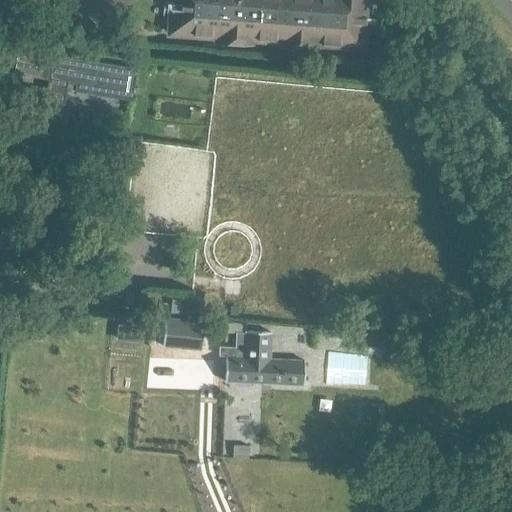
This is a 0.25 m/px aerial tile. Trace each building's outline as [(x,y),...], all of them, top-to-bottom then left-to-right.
[(73,0),(104,28),(129,0),(171,0),(170,33),(217,36),(217,39),(251,42),(252,38),(281,40),(281,44),(315,46),(315,42),(363,46),(366,0),(73,0)] [(18,48),(13,74),(48,79),(44,101),(63,105),(67,82),(75,84),(74,91),(131,101),(136,68),(52,54),(52,56),(45,55),(45,53),(18,48)] [(68,274),(69,232),(37,232),(36,273),(68,274)] [(44,337),(45,317),(13,315),(12,334),(44,337)] [(162,346),(201,350),(203,322),(165,318),(162,346)] [(116,323),(114,342),(143,344),(144,325),(116,323)] [(218,346),(218,355),(226,356),(225,381),(303,384),(304,361),(269,360),(270,332),(245,331),(245,337),(235,337),(235,346),(218,346)] [(385,334),(368,333),(367,347),(385,347),(385,334)]
